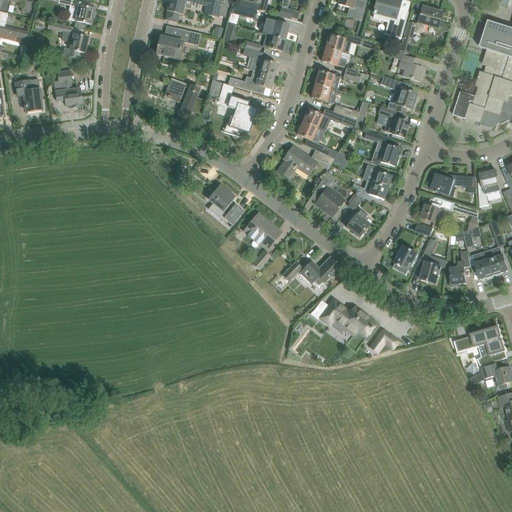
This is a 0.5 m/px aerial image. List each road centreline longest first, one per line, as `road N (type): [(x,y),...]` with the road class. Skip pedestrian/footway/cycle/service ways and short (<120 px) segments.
road 1 (residential): [(242,178),(280,123),(318,0)]
road 2 (residential): [(421,151),(470,0)]
road 3 (residential): [(365,275),(242,178)]
road 4 (residential): [(506,300),(435,308),(387,293),(365,275)]
road 5 (residential): [(365,275),(406,204),(421,151)]
road 6 (residential): [(123,133),(146,0)]
road 7 (residential): [(120,0),(104,131)]
road 8 (residential): [(242,178),(181,146),(123,133)]
